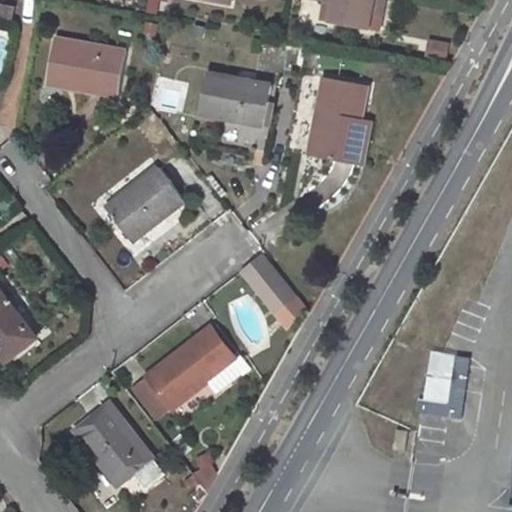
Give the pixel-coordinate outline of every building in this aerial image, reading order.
[(149,0),(149,14),(167,14),(166,0),(149,0)] [(335,0),(332,19),(371,26),(374,10),(384,12),(385,0),(335,0)] [(55,39),(47,83),(120,96),(127,51),(55,39)] [(450,62),(454,44),(429,39),(426,57),(450,62)] [(208,72),(200,115),(266,126),(273,84),(208,72)] [(324,77),(309,155),(355,164),(364,119),(371,86),(324,77)] [(153,113),(138,123),(157,152),(172,142),(153,113)] [(364,119),(355,164),(366,166),(375,121),(364,119)] [(159,167),(107,208),(134,242),(187,201),(159,167)] [(263,255),(243,270),(277,313),(297,298),(263,255)] [(0,287),(0,346),(10,359),(38,338),(0,287)] [(213,327),(149,375),(174,409),(209,382),(217,394),(243,374),(234,362),(238,359),(213,327)] [(466,418),(469,355),(455,355),(453,401),(420,399),(419,416),(466,418)] [(243,374),(251,368),(242,356),(238,359),(234,362),(243,374)] [(112,403),(78,430),(120,485),(135,472),(148,488),(167,472),(112,403)] [(403,455),(406,434),(394,432),(391,453),(403,455)] [(191,462),(206,486),(223,474),(208,451),(191,462)]
